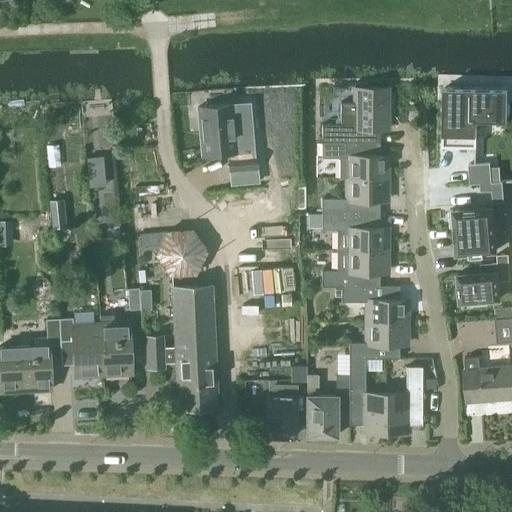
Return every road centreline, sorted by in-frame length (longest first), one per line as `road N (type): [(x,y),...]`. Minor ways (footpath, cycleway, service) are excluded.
road 1 (tertiary): [(447,465),(0,451)]
road 2 (residential): [(447,465),(449,393),(419,239),(409,126)]
